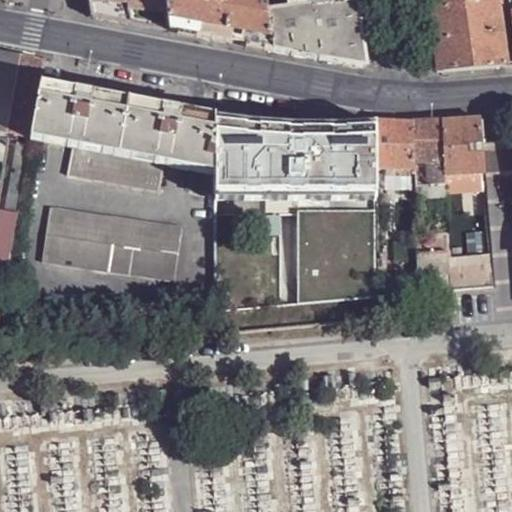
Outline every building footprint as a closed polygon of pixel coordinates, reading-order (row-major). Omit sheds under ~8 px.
[(89,0),(13,0),(14,4),(36,8),(92,19),(89,0)] [(151,29),(168,32),(163,0),(89,0),(92,19),(112,22),(151,29)] [(163,0),(168,32),(181,35),(215,41),(252,48),(274,53),(268,14),(266,0),(163,0)] [(268,14),(274,53),(291,56),(340,65),(365,70),(354,0),(308,0),(310,8),(268,14)] [(487,69),(502,68),(491,0),(429,0),(437,55),(440,74),(448,73),(487,69)] [(44,60),(0,51),(0,133),(30,138),(31,135),(39,86),(44,60)] [(440,74),(437,55),(422,57),(423,65),(435,74),(440,74)] [(214,170),(214,119),(192,114),(88,95),(39,86),(31,135),(214,170)] [(232,119),(214,119),(214,170),(214,176),(214,200),(217,200),(217,188),(243,188),(243,200),(261,200),(261,188),(287,188),(287,200),(304,199),(304,188),(330,187),(330,200),(348,199),(348,187),(374,187),(374,199),(376,199),(375,172),(375,124),(351,124),(344,123),(344,130),(331,130),(332,123),(319,122),(301,122),(301,129),(288,129),(289,121),(285,121),(258,120),(258,127),(245,127),(245,120),(232,119)] [(461,121),(440,122),(444,177),(481,175),(479,152),(477,120),(461,121)] [(391,123),(375,121),(375,124),(375,172),(411,170),(409,124),(391,123)] [(430,123),(409,124),(411,170),(412,187),(445,185),(444,177),(440,122),(430,123)] [(162,168),(72,150),(67,178),(157,195),(162,168)] [(214,176),(190,171),(185,194),(214,200),(214,176)] [(330,200),(330,187),(304,188),(304,199),(330,200)] [(374,187),(348,187),(348,199),(374,199),(374,187)] [(243,200),(243,188),(217,188),(217,200),(243,200)] [(287,188),(261,188),(261,200),(287,200),(287,188)] [(0,272),(5,274),(16,209),(0,206),(0,272)] [(49,209),(42,263),(174,281),(181,228),(49,209)] [(376,210),(296,210),(297,301),(355,299),(376,297),(376,253),(376,210)] [(447,216),(413,218),(413,239),(448,236),(447,216)] [(448,236),(413,239),(415,263),(415,279),(416,294),(453,291),(451,259),(450,259),(448,236)] [(486,236),(476,237),(477,257),(488,257),(486,236)] [(376,297),(416,294),(415,279),(383,281),(383,266),(382,252),(376,253),(376,297)] [(477,257),(451,259),(453,291),(490,287),(488,257),(477,257)] [(415,263),(383,266),(383,281),(415,279),(415,263)] [(223,315),(252,313),(250,275),(221,277),(223,315)]
